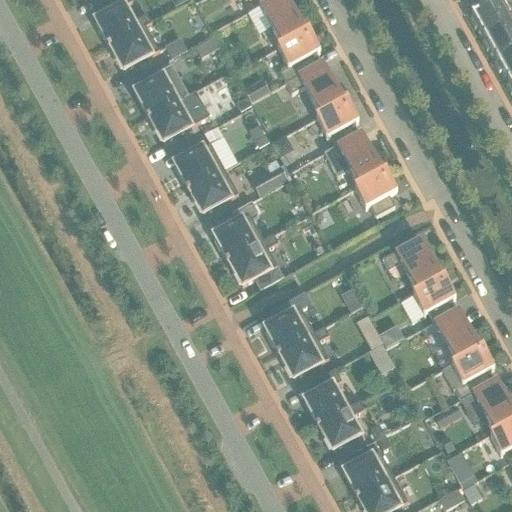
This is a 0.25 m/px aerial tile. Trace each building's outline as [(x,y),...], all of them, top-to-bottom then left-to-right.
[(107,50),(107,51),(151,27),(147,19),(137,24),(128,8),(132,6),(128,0),(115,0),(101,8),(107,18),(96,24),(109,48),(107,50)] [(248,0),(250,2),(254,0),(259,11),(278,0),(248,0)] [(279,0),(278,0),(259,11),(281,51),(309,36),(309,35),(306,37),(290,6),(284,9),(279,0)] [(478,30),(484,41),(511,25),(511,23),(501,2),(504,0),(498,0),(500,3),(472,18),(474,22),(470,24),(475,32),(478,30)] [(511,25),(484,41),(486,43),(481,46),(486,55),(491,52),(496,63),(511,54),(511,25)] [(151,27),(107,51),(108,52),(111,51),(124,75),(159,55),(146,31),(152,28),(151,27)] [(281,51),(278,53),(287,71),(279,76),(286,87),(317,70),(312,60),(320,56),(309,36),(281,51)] [(201,62),(219,52),(212,41),(195,51),(201,62)] [(180,42),(165,51),(171,63),(177,60),(186,54),(180,42)] [(511,82),(511,54),(496,63),(498,66),(494,68),(499,76),(503,74),(508,85),(511,82)] [(158,84),(136,96),(149,120),(146,122),(147,123),(185,102),(188,100),(172,69),(155,78),(158,84)] [(317,70),(286,87),(292,99),(300,94),(304,92),(320,121),(348,106),(347,106),(345,107),(328,77),(323,80),(317,70)] [(185,102),(147,123),(148,124),(150,123),(163,147),(199,127),(209,121),(196,96),(185,102)] [(320,121),(316,124),(326,142),(331,140),(336,151),(356,140),(350,130),(358,126),(348,106),(320,121)] [(218,131),(205,138),(211,149),(224,141),(218,131)] [(259,152),(269,146),(264,138),(254,144),(259,152)] [(336,151),(324,158),(337,182),(350,175),(359,191),(386,176),(386,175),(383,177),(367,147),(361,150),(356,140),(336,151)] [(186,193),(186,195),(224,174),(211,149),(175,168),(188,192),(186,193)] [(250,183),(258,197),(286,181),(278,167),(250,183)] [(224,174),(186,195),(187,196),(190,195),(203,218),(238,199),(224,174)] [(359,191),(355,194),(365,213),(370,211),(376,221),(395,211),(389,200),(397,196),(386,176),(359,191)] [(251,205),(233,216),(239,226),(250,220),(257,216),(251,205)] [(264,245),(263,245),(250,220),(239,226),(214,240),(216,243),(214,244),(220,254),(222,253),(228,264),(225,265),(226,266),(264,245)] [(273,239),(263,245),(264,245),(226,266),(227,268),(229,266),(242,290),(255,283),(278,271),(268,253),(278,248),(273,239)] [(413,300),(413,301),(445,284),(444,282),(442,283),(425,253),(420,256),(414,246),(387,261),(393,271),(400,267),(417,298),(413,300)] [(283,281),(278,271),(255,283),(261,294),(283,281)] [(455,303),(445,284),(413,301),(429,330),(453,317),(447,307),(455,303)] [(283,322),(301,313),(295,302),(277,312),(283,322)] [(276,358),(277,359),(315,338),(314,337),(301,313),(283,322),(265,332),(278,356),(276,358)] [(453,317),(429,330),(452,371),(484,354),(483,352),(481,354),(464,324),(458,327),(453,317)] [(324,332),(314,337),(315,338),(277,359),(277,360),(280,359),(286,369),(283,371),(289,381),(292,380),(293,383),(329,363),(319,346),(329,341),(324,332)] [(375,335),(364,341),(371,354),(382,347),(375,335)] [(382,349),(369,357),(373,364),(386,356),(382,349)] [(459,405),(468,401),(492,387),(486,377),(494,373),(484,354),(452,371),(443,376),(459,405)] [(315,429),(316,431),(350,412),(349,411),(337,388),(341,386),(335,374),(310,388),(316,398),(305,404),(318,428),(315,429)] [(492,387),(468,401),(490,441),(511,429),(511,410),(503,394),(497,397),(492,387)] [(359,406),(349,411),(350,412),(316,431),(317,432),(320,431),(325,441),(323,443),(329,453),(331,452),(333,455),(343,449),(361,439),(364,437),(354,420),(364,415),(359,406)] [(454,409),(433,421),(440,432),(461,421),(454,409)] [(370,430),(377,442),(384,439),(377,426),(370,430)] [(511,429),(490,441),(506,471),(511,467),(511,429)] [(361,439),(343,449),(349,460),(367,450),(361,439)] [(385,440),(377,445),(383,455),(391,450),(385,440)] [(447,441),(440,445),(446,457),(454,453),(447,441)] [(355,501),(355,503),(394,482),(380,456),(344,476),(357,500),(355,501)] [(469,472),(455,479),(463,494),(473,488),(476,486),(469,472)] [(355,503),(356,504),(359,502),(364,511),(398,511),(408,507),(394,482),(355,503)] [(411,505),(414,511),(423,511),(425,511),(419,501),(411,505)]
